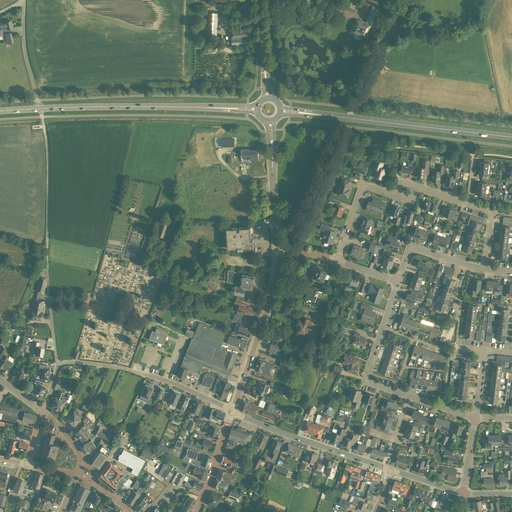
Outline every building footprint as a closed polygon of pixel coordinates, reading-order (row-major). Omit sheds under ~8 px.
[(207,12),(206,38),(217,39),(218,13),(207,12)] [(369,24),(368,25),(357,20),(352,32),(365,38),(371,25),(375,27),(378,19),(370,16),(367,23),(369,24)] [(0,35),(3,35),(2,30),(13,28),(11,21),(5,22),(4,22),(0,23),(0,22),(0,35)] [(246,29),(246,28),(231,29),(232,45),(245,44),(245,40),(246,40),(246,38),(251,38),(250,28),(246,29)] [(7,44),(14,43),(11,33),(5,34),(7,44)] [(234,139),(221,139),(222,147),(235,147),(234,139)] [(259,150),(243,151),(243,158),(251,158),(251,161),(259,161),(259,150)] [(382,180),(386,169),(382,168),(384,162),(375,159),(372,168),(376,170),(374,177),(382,180)] [(479,168),(487,169),(488,165),(491,165),(492,160),(484,159),(484,162),(480,161),(479,168)] [(356,170),(356,171),(365,174),(368,163),(361,161),(361,163),(352,160),(349,168),(356,170)] [(417,177),(424,178),(424,174),(428,175),(430,160),(423,160),(422,167),(418,167),(417,177)] [(402,162),(401,172),(411,173),(412,163),(402,162)] [(432,182),(439,182),(440,174),(443,174),(445,166),(438,165),(437,171),(433,171),(432,182)] [(490,174),(487,173),(487,169),(479,168),(478,174),(482,175),(482,178),(490,179),(490,174)] [(445,186),(453,187),(454,178),(459,179),(460,171),(452,170),(451,175),(446,175),(445,186)] [(0,188),(6,190),(9,181),(3,179),(4,176),(0,174),(0,183),(1,184),(0,188)] [(340,186),(337,194),(347,198),(350,190),(348,189),(351,180),(342,177),(339,185),(340,186)] [(477,188),(486,189),(486,185),(489,185),(489,182),(498,183),(499,180),(490,179),(482,178),(482,182),(477,181),(477,188)] [(9,181),(6,190),(12,192),(13,187),(17,189),(19,181),(15,179),(14,182),(9,181)] [(29,197),(31,188),(26,186),(27,183),(22,182),(20,190),(24,191),(23,195),(29,197)] [(31,188),(29,197),(34,199),(36,194),(40,196),(42,188),(38,186),(37,189),(31,188)] [(490,194),(485,193),(486,189),(477,188),(476,194),(480,195),(480,198),(489,200),(490,194)] [(234,194),(217,195),(218,216),(236,215),(236,216),(249,215),(247,191),(234,192),(234,194)] [(343,211),(344,207),(340,206),(341,201),(330,198),(329,202),(335,204),(333,210),(334,210),(333,214),(340,216),(342,210),(343,211)] [(386,202),(373,198),(371,202),(369,201),(366,210),(377,213),(379,209),(381,209),(380,210),(383,211),(386,202)] [(422,211),(423,208),(428,210),(431,202),(425,200),(424,203),(421,202),(418,210),(422,211)] [(431,202),(428,210),(434,212),(433,215),(437,216),(440,209),(435,207),(437,204),(431,202)] [(393,205),(390,214),(395,216),(392,223),(399,225),(401,217),(397,216),(400,207),(393,205)] [(443,218),(444,216),(447,217),(450,208),(449,209),(443,207),(442,211),(440,210),(438,216),(443,218)] [(24,214),(33,217),(35,211),(26,208),(24,214)] [(455,210),(450,208),(447,217),(447,216),(451,217),(451,220),(456,221),(458,215),(454,214),(455,210)] [(406,215),(403,214),(400,223),(406,225),(407,223),(411,224),(413,221),(412,221),(415,212),(408,210),(406,215)] [(461,212),(458,222),(461,223),(463,217),(466,218),(467,214),(461,212)] [(467,225),(471,226),(479,229),(481,223),(478,222),(479,218),(471,215),(467,225)] [(361,223),(358,231),(367,234),(370,226),(369,226),(371,220),(364,217),(362,223),(361,223)] [(156,235),(165,238),(170,224),(161,221),(156,235)] [(413,236),(419,238),(422,230),(418,228),(419,226),(416,225),(417,222),(414,221),(414,224),(410,235),(413,236)] [(500,226),(500,231),(509,232),(509,227),(511,227),(511,224),(508,223),(505,223),(502,223),(502,226),(500,226)] [(30,227),(21,224),(19,230),(28,233),(30,227)] [(332,244),(335,233),(330,231),(331,227),(321,224),(319,229),(325,231),(322,240),(332,244)] [(469,232),(477,235),(479,229),(471,226),(469,232)] [(238,252),(246,251),(256,253),(255,244),(254,243),(250,243),(250,241),(252,241),(252,240),(250,240),(250,227),(227,229),(228,249),(238,248),(238,252)] [(426,237),(429,238),(432,230),(427,228),(426,231),(422,230),(419,238),(425,240),(426,237)] [(438,232),(432,230),(429,238),(430,238),(430,237),(433,238),(431,242),(438,244),(440,236),(437,235),(438,232)] [(467,238),(475,241),(477,235),(469,232),(467,238)] [(397,250),(399,243),(396,243),(397,238),(389,235),(386,243),(389,244),(388,247),(397,250)] [(446,235),(445,237),(440,236),(438,244),(444,246),(445,243),(449,244),(451,237),(446,235)] [(465,244),(473,247),(475,241),(467,238),(465,244)] [(371,256),(373,257),(374,255),(375,252),(377,245),(369,243),(367,250),(372,251),(371,256)] [(470,253),(473,247),(465,244),(463,250),(470,253)] [(360,257),(363,249),(353,246),(351,254),(360,257)] [(382,255),(385,255),(384,259),(393,262),(395,256),(391,255),(392,251),(384,249),(382,255)] [(393,262),(384,259),(383,261),(381,261),(380,264),(382,265),(381,265),(390,268),(393,262)] [(418,261),(416,267),(421,268),(420,271),(427,273),(428,274),(431,263),(429,263),(425,262),(425,263),(418,261)] [(323,266),(322,268),(318,266),(315,274),(314,274),(312,277),(313,278),(322,281),(327,269),(324,268),(325,267),(323,266)] [(234,294),(244,296),(245,288),(251,289),(252,289),(252,288),(253,285),(253,284),(254,281),(254,277),(255,277),(255,276),(254,276),(242,274),(242,275),(240,274),(240,273),(234,272),(233,270),(229,269),(228,270),(227,274),(228,275),(227,282),(237,284),(237,285),(236,285),(235,287),(234,286),(232,288),(231,290),(232,292),(234,292),(234,294)] [(412,280),(420,283),(421,280),(424,281),(426,275),(419,272),(418,275),(414,274),(412,280)] [(444,277),(447,278),(445,284),(452,287),(455,280),(451,279),(452,275),(449,274),(446,273),(444,277)] [(4,282),(2,286),(3,286),(14,289),(16,284),(19,285),(21,285),(23,279),(17,277),(12,276),(11,280),(10,280),(5,278),(4,282)] [(44,301),(37,300),(39,292),(43,293),(46,283),(45,283),(46,278),(39,277),(35,291),(34,299),(32,310),(33,311),(32,319),(41,320),(44,301)] [(220,283),(210,279),(209,281),(202,278),(199,284),(209,288),(222,293),(225,287),(219,285),(220,283)] [(359,280),(352,278),(349,286),(357,288),(359,280)] [(481,280),(474,279),(473,284),(470,283),(469,294),(476,295),(476,290),(480,290),(481,280)] [(422,287),(419,286),(420,283),(412,280),(410,286),(414,287),(413,290),(420,293),(422,287)] [(362,281),(358,291),(363,293),(367,283),(362,281)] [(486,292),(486,290),(492,290),(493,281),(487,281),(486,284),(483,284),(482,292),(486,292)] [(499,293),(502,294),(503,285),(499,285),(499,282),(493,281),(492,290),(496,291),(495,294),(499,294),(499,293)] [(443,290),(451,293),(452,287),(445,284),(442,283),(440,289),(443,290)] [(503,285),(502,294),(502,295),(509,296),(509,295),(509,292),(511,292),(511,283),(506,283),(506,287),(503,287),(503,285)] [(379,303),(381,297),(380,296),(380,294),(381,293),(383,289),(376,286),(375,287),(370,285),(367,293),(371,294),(369,300),(379,303)] [(3,286),(2,286),(1,290),(2,290),(1,293),(6,295),(5,299),(12,301),(16,303),(18,296),(16,296),(12,294),(14,289),(3,286)] [(306,297),(315,301),(316,298),(320,299),(323,292),(319,290),(319,291),(310,287),(306,297)] [(441,296),(449,298),(451,293),(443,290),(441,296)] [(405,300),(412,302),(413,299),(421,302),(423,294),(411,291),(410,294),(407,293),(405,300)] [(439,302),(447,305),(449,298),(441,296),(439,302)] [(250,307),(242,304),(243,300),(236,298),(234,304),(239,305),(237,309),(238,309),(237,312),(243,314),(244,314),(244,312),(251,315),(253,308),(250,307)] [(355,310),(358,302),(352,301),(350,308),(355,310)] [(160,303),(156,302),(156,304),(154,307),(157,308),(161,312),(164,309),(160,304),(160,305),(160,303)] [(445,311),(447,305),(439,302),(437,308),(445,311)] [(372,324),(375,313),(372,312),(373,307),(362,303),(360,308),(364,310),(361,320),(372,324)] [(497,311),(500,311),(499,314),(508,315),(508,309),(506,309),(507,305),(502,304),(501,304),(498,304),(497,311)] [(298,321),(298,322),(314,327),(316,319),(314,319),(314,320),(313,320),(314,317),(305,313),(302,322),(298,321)] [(400,324),(406,326),(410,315),(404,313),(403,316),(400,324)] [(234,314),(233,320),(240,323),(242,317),(234,314)] [(319,322),(324,324),(327,316),(321,315),(319,322)] [(410,316),(410,315),(406,326),(412,328),(414,320),(415,318),(410,316)] [(418,330),(421,322),(414,320),(412,328),(418,330)] [(187,329),(185,335),(193,338),(214,347),(206,366),(229,375),(233,366),(231,366),(236,354),(228,351),(228,352),(225,351),(226,348),(221,346),(226,332),(199,322),(196,333),(187,329)] [(313,330),(314,327),(298,322),(295,332),(298,333),(298,332),(307,335),(309,329),(313,330)] [(424,332),(426,324),(421,322),(418,330),(424,332)] [(235,326),(233,332),(250,338),(252,331),(253,328),(240,324),(239,327),(235,326)] [(430,334),(432,326),(426,324),(424,332),(430,334)] [(439,328),(432,326),(430,334),(436,336),(439,328)] [(148,338),(148,339),(149,339),(158,343),(162,344),(164,345),(163,344),(164,343),(166,339),(166,336),(168,332),(156,328),(155,332),(152,331),(149,339),(148,338)] [(473,337),(474,331),(465,330),(465,336),(468,336),(467,339),(473,340),(473,337)] [(364,346),(367,339),(359,337),(361,333),(354,331),(353,336),(355,337),(354,343),(364,346)] [(489,332),(488,334),(489,334),(489,337),(493,337),(494,336),(497,336),(497,340),(505,341),(506,334),(497,333),(492,333),(489,332)] [(10,336),(4,334),(2,340),(7,343),(10,336)] [(271,344),(269,350),(270,350),(269,353),(281,357),(282,354),(280,353),(282,347),(280,346),(283,337),(280,336),(274,334),(273,336),(271,342),(271,343),(271,344)] [(246,345),(247,341),(248,339),(242,337),(241,339),(229,335),(227,344),(240,348),(239,349),(245,351),(246,345)] [(200,372),(203,365),(206,366),(214,347),(193,338),(188,349),(185,356),(178,374),(186,377),(189,368),(200,372)] [(42,356),(44,348),(39,347),(40,343),(33,341),(31,352),(34,352),(33,356),(39,357),(39,356),(42,356)] [(388,348),(397,351),(398,347),(402,348),(403,346),(399,345),(399,346),(390,343),(388,348)] [(418,361),(419,358),(422,348),(414,346),(411,355),(416,357),(415,360),(418,361)] [(401,352),(397,351),(388,348),(386,354),(395,357),(396,353),(400,354),(401,352)] [(425,360),(428,350),(422,348),(419,358),(422,359),(421,362),(424,363),(425,360)] [(430,365),(431,362),(434,352),(428,350),(425,360),(428,361),(427,364),(430,365)] [(437,364),(440,354),(434,352),(431,362),(434,363),(433,366),(432,368),(435,369),(436,367),(437,364)] [(0,358),(0,366),(6,371),(12,362),(6,359),(8,357),(5,355),(3,354),(0,358)] [(395,357),(386,354),(384,360),(393,363),(394,359),(398,360),(399,358),(395,357)] [(440,354),(437,364),(440,365),(439,368),(442,369),(443,365),(442,365),(445,356),(440,354)] [(345,370),(351,372),(351,371),(355,373),(358,365),(356,365),(358,359),(345,355),(342,363),(347,365),(345,370)] [(462,360),(461,367),(470,368),(471,361),(467,361),(467,357),(464,357),(464,360),(462,360)] [(282,358),(279,367),(293,371),(296,362),(282,358)] [(259,359),(255,370),(260,372),(259,374),(265,376),(266,375),(269,376),(273,365),(265,362),(259,359)] [(393,363),(384,360),(382,366),(391,369),(392,365),(396,366),(397,364),(393,363)] [(493,364),(493,370),(501,371),(501,372),(504,372),(509,372),(511,373),(511,372),(511,366),(511,369),(505,369),(505,361),(503,361),(502,361),(499,361),(497,360),(492,360),(491,364),(493,364)] [(21,379),(25,373),(22,371),(26,366),(22,363),(19,368),(14,375),(21,379)] [(40,365),(39,368),(40,368),(39,379),(48,379),(49,368),(47,368),(48,365),(40,365)] [(335,366),(332,373),(340,376),(342,368),(335,366)] [(395,370),(391,369),(382,366),(380,373),(389,376),(392,377),(394,372),(395,370)] [(211,388),(214,377),(205,374),(201,384),(211,388)] [(219,383),(221,384),(220,388),(229,391),(230,387),(229,387),(230,384),(227,383),(228,380),(218,376),(217,379),(220,381),(219,383)] [(435,381),(434,390),(441,391),(442,381),(437,381),(438,377),(435,377),(435,381)] [(33,392),(40,397),(46,388),(42,385),(44,382),(36,380),(34,382),(38,384),(33,392)] [(266,396),(267,393),(269,387),(276,391),(289,397),(292,391),(279,386),(271,381),(269,384),(258,380),(255,389),(260,390),(258,394),(263,395),(266,396)] [(141,393),(140,395),(148,398),(146,402),(150,404),(153,396),(150,394),(153,388),(152,387),(153,386),(149,385),(149,386),(145,384),(143,390),(142,389),(141,393)] [(229,391),(220,388),(219,391),(216,390),(217,386),(215,385),(212,392),(218,394),(226,396),(227,393),(228,393),(229,391)] [(160,399),(164,389),(158,386),(154,396),(160,399)] [(352,388),(349,398),(354,400),(352,406),(358,409),(363,394),(360,393),(360,391),(352,388)] [(173,390),(167,402),(171,404),(169,407),(174,409),(181,393),(173,390)] [(58,391),(55,397),(51,407),(61,411),(65,401),(66,402),(66,403),(69,404),(73,395),(68,393),(67,398),(63,397),(64,393),(58,391)] [(366,393),(363,401),(368,403),(366,409),(373,411),(377,398),(373,397),(374,395),(366,393)] [(184,410),(189,397),(182,394),(176,407),(184,410)] [(80,410),(87,413),(94,400),(89,397),(85,406),(83,405),(80,410)] [(189,411),(198,415),(203,402),(195,398),(189,411)] [(243,401),(242,405),(257,411),(262,412),(263,409),(264,408),(258,406),(253,404),(248,402),(243,401)] [(397,404),(388,401),(387,405),(382,404),(380,409),(382,410),(390,412),(391,413),(391,410),(395,411),(397,404)] [(264,408),(263,409),(272,412),(275,405),(273,404),(272,404),(271,404),(271,403),(266,402),(264,408)] [(34,423),(36,414),(24,411),(19,409),(0,404),(0,413),(2,414),(1,419),(16,423),(17,419),(21,420),(34,423)] [(242,405),(240,410),(245,412),(255,415),(257,411),(242,405)] [(222,420),(225,413),(217,410),(209,407),(205,417),(211,419),(213,415),(215,416),(214,417),(214,419),(214,420),(216,420),(217,420),(218,418),(222,420)] [(263,409),(262,412),(261,415),(273,419),(275,414),(272,412),(263,409)] [(74,425),(80,419),(79,418),(81,416),(78,413),(78,411),(77,410),(75,410),(73,411),(73,413),(67,419),(74,425)] [(384,414),(382,421),(391,423),(393,417),(389,416),(390,412),(382,410),(380,413),(384,414)] [(418,422),(426,424),(426,422),(428,418),(421,415),(422,413),(413,410),(411,416),(419,419),(418,422)] [(90,434),(90,433),(94,424),(86,415),(83,421),(84,423),(83,425),(82,426),(75,432),(82,441),(90,434)] [(434,433),(436,427),(440,428),(443,419),(436,417),(434,424),(431,424),(430,426),(429,429),(428,431),(434,433)] [(443,419),(440,428),(444,429),(443,432),(446,432),(446,430),(449,421),(443,419)] [(304,431),(311,434),(315,424),(310,422),(310,421),(307,420),(304,431)] [(387,433),(388,430),(391,423),(382,421),(381,423),(377,422),(375,429),(387,433)] [(409,423),(407,429),(415,432),(419,433),(422,424),(414,421),(413,424),(409,423)] [(210,429),(209,434),(215,436),(218,428),(214,427),(215,424),(210,422),(208,428),(210,429)] [(451,426),(448,436),(455,438),(457,433),(460,434),(463,426),(455,423),(454,427),(451,426)] [(102,427),(97,424),(93,433),(101,438),(106,441),(109,437),(103,433),(100,431),(102,427)] [(324,427),(315,424),(311,434),(314,435),(314,436),(320,438),(324,427)] [(19,438),(29,440),(32,429),(24,427),(22,434),(20,434),(19,438)] [(227,444),(227,445),(229,446),(235,448),(235,446),(245,449),(250,433),(243,431),(244,429),(238,427),(237,429),(232,427),(228,438),(229,439),(228,442),(227,442),(226,444),(227,444)] [(330,441),(338,443),(339,440),(342,441),(346,429),(338,427),(336,433),(333,432),(330,441)] [(414,434),(415,432),(407,429),(405,435),(409,436),(408,440),(417,443),(419,436),(414,434)] [(53,444),(55,435),(47,432),(43,444),(44,444),(41,456),(50,459),(55,444),(53,444)] [(263,448),(268,436),(261,432),(255,444),(263,448)] [(343,445),(350,447),(351,444),(355,445),(358,435),(351,432),(349,438),(346,437),(343,445)] [(207,437),(202,435),(198,433),(196,439),(198,440),(197,444),(200,446),(201,445),(204,446),(203,450),(206,451),(208,447),(210,448),(212,441),(206,439),(207,437)] [(494,444),(494,435),(485,436),(485,449),(492,449),(492,444),(494,444)] [(494,435),(494,444),(498,444),(498,450),(505,450),(504,436),(501,436),(501,435),(494,435)] [(359,443),(357,450),(364,452),(365,449),(365,448),(366,444),(370,445),(370,444),(372,439),(364,437),(362,445),(359,443)] [(95,446),(91,439),(80,446),(85,453),(95,446)] [(274,439),(269,450),(272,451),(270,457),(274,459),(277,453),(281,443),(274,439)] [(28,444),(27,444),(11,440),(8,452),(14,453),(15,448),(18,449),(26,451),(27,447),(28,447),(28,445),(27,445),(28,444)] [(289,444),(285,452),(298,457),(302,449),(289,444)] [(160,449),(169,453),(171,448),(162,445),(160,449)] [(102,446),(99,449),(95,456),(90,463),(98,469),(103,462),(108,455),(106,454),(109,450),(107,449),(107,450),(102,446)] [(379,450),(377,456),(384,459),(386,452),(383,451),(384,447),(380,446),(379,450)] [(144,447),(139,456),(145,460),(146,458),(150,460),(152,455),(154,455),(156,453),(154,452),(144,447)] [(185,456),(195,460),(198,452),(188,448),(185,456)] [(372,450),(370,454),(377,456),(379,450),(373,448),(372,450)] [(409,450),(412,451),(412,450),(411,455),(416,456),(417,452),(413,451),(413,450),(409,448),(409,450)] [(145,460),(139,456),(139,457),(123,449),(120,454),(119,454),(118,457),(118,458),(117,460),(132,468),(130,472),(137,476),(145,460)] [(444,452),(444,456),(448,457),(447,463),(456,465),(457,465),(458,456),(455,455),(456,451),(445,450),(444,452)] [(309,451),(309,452),(306,451),(301,467),(304,469),(307,461),(310,462),(310,463),(310,464),(312,465),(313,464),(314,463),(316,454),(309,451)] [(201,465),(204,466),(203,469),(207,471),(211,458),(204,455),(204,456),(202,455),(199,464),(201,465)] [(396,463),(407,466),(407,464),(412,465),(414,458),(409,457),(409,458),(398,455),(396,463)] [(223,456),(221,463),(227,465),(232,467),(231,470),(236,472),(237,468),(234,467),(235,463),(233,463),(234,460),(223,456)] [(257,457),(252,467),(258,470),(262,459),(257,457)] [(415,469),(422,472),(424,466),(429,467),(432,459),(425,457),(425,458),(424,457),(423,461),(418,459),(415,469)] [(325,474),(333,476),(337,463),(329,461),(325,474)] [(119,477),(116,480),(115,479),(121,471),(110,462),(102,473),(101,472),(98,477),(114,490),(115,489),(121,494),(125,490),(122,487),(125,482),(127,479),(122,476),(120,478),(119,477)] [(317,462),(316,464),(315,468),(315,469),(314,472),(317,473),(318,470),(323,472),(325,465),(317,462)] [(197,477),(204,479),(207,471),(203,469),(201,468),(200,468),(187,463),(185,468),(193,471),(192,472),(194,472),(193,475),(197,477)] [(277,465),(272,463),(268,472),(273,474),(277,465)] [(352,472),(353,466),(346,464),(343,474),(340,473),(338,480),(344,482),(346,475),(347,474),(348,473),(351,474),(352,472)] [(167,465),(165,468),(161,476),(179,486),(185,476),(185,475),(186,472),(181,469),(172,465),(171,467),(167,465)] [(286,476),(289,470),(277,466),(275,472),(286,476)] [(361,469),(354,466),(352,472),(351,474),(350,478),(356,480),(357,477),(358,477),(361,469)] [(442,471),(441,475),(444,475),(448,476),(447,480),(451,481),(454,481),(455,477),(456,469),(453,469),(450,469),(450,468),(442,467),(442,471)] [(226,472),(218,469),(216,477),(229,481),(231,473),(226,472)] [(500,485),(507,484),(507,479),(510,479),(510,470),(506,470),(506,476),(505,476),(505,473),(498,473),(498,481),(500,481),(500,485)] [(368,479),(371,481),(374,473),(366,471),(364,479),(367,480),(368,479)] [(488,474),(488,471),(481,471),(481,479),(484,478),(484,485),(493,485),(493,474),(488,474)] [(43,474),(36,472),(34,481),(33,481),(32,487),(38,488),(39,486),(40,482),(41,482),(43,474)] [(378,484),(381,476),(374,473),(371,481),(370,485),(373,485),(374,483),(378,484)] [(125,501),(133,506),(139,495),(141,492),(145,486),(144,486),(150,475),(148,474),(138,489),(135,492),(132,490),(126,500),(125,501)] [(200,489),(203,483),(195,479),(188,477),(187,481),(185,482),(185,483),(185,485),(195,489),(196,487),(200,489)] [(216,478),(212,487),(224,492),(228,483),(221,480),(216,478)] [(17,479),(13,491),(27,495),(29,489),(23,487),(25,481),(17,479)] [(395,480),(392,489),(399,491),(402,483),(395,480)] [(406,494),(409,485),(402,483),(399,491),(399,492),(400,488),(404,489),(403,493),(406,494)] [(70,509),(77,511),(79,511),(84,504),(90,492),(88,491),(89,489),(88,489),(81,485),(80,485),(73,499),(75,499),(74,502),(73,502),(70,509)] [(415,500),(416,496),(418,497),(421,489),(417,488),(416,490),(414,489),(413,491),(411,490),(408,499),(406,505),(410,506),(412,500),(412,499),(415,500)] [(43,499),(43,498),(47,500),(46,502),(44,501),(41,509),(47,511),(51,501),(52,502),(55,497),(56,497),(57,494),(56,494),(56,493),(47,489),(46,492),(43,490),(40,497),(43,499)] [(421,489),(418,497),(419,497),(418,499),(421,500),(420,502),(421,502),(420,504),(421,505),(421,506),(423,506),(423,505),(424,506),(425,504),(431,505),(433,499),(432,498),(426,496),(427,493),(425,493),(425,491),(421,489)] [(230,491),(227,497),(243,503),(244,502),(239,500),(241,495),(230,491)] [(222,497),(211,492),(205,503),(220,510),(224,502),(220,500),(222,497)] [(101,497),(95,493),(92,497),(90,495),(87,500),(85,503),(90,505),(91,502),(96,505),(101,497)] [(134,507),(139,511),(141,511),(149,503),(151,504),(154,500),(146,493),(143,497),(134,507)] [(189,511),(191,509),(196,500),(189,496),(183,505),(180,510),(178,511),(189,511)] [(441,496),(438,503),(443,504),(445,505),(450,507),(453,500),(441,496)] [(363,510),(367,503),(355,497),(352,504),(358,507),(363,510)] [(341,498),(339,503),(345,505),(345,504),(349,506),(351,502),(341,498)] [(388,504),(394,507),(396,499),(393,498),(393,499),(390,498),(388,504)] [(475,510),(482,509),(481,505),(486,504),(485,500),(474,502),(475,510)] [(493,502),(492,502),(494,509),(494,511),(497,511),(501,511),(499,501),(493,502)] [(487,510),(494,509),(492,502),(488,503),(489,508),(488,508),(487,508),(485,508),(485,511),(487,511),(487,510)] [(116,511),(118,511),(117,511),(112,511),(125,511),(119,507),(114,503),(111,507),(116,511)]
